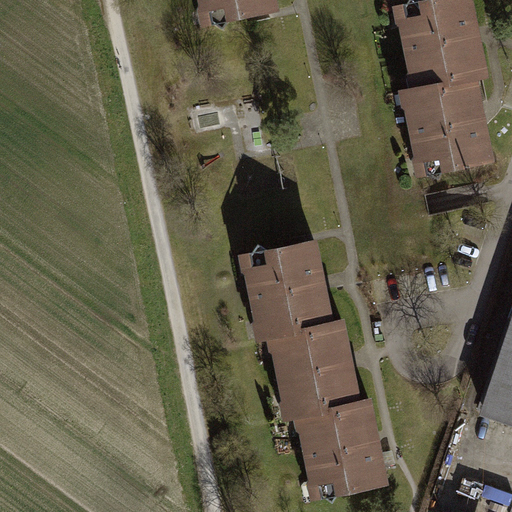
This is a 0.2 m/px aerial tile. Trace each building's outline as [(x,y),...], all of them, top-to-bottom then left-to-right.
[(199,0),(205,28),(280,13),(277,0),(199,0)] [(460,0),(394,12),(409,97),(480,84),(490,82),(474,0),(460,0)] [(400,98),(415,183),(495,168),(480,84),(409,97),(400,98)] [(243,262),(260,344),(271,341),(335,329),(319,247),(243,262)] [(271,341),(288,423),(298,421),(363,408),(347,326),(335,329),(271,341)] [(511,326),(481,419),(511,429),(511,326)] [(298,421),(314,503),(389,488),(373,406),(363,408),(298,421)]
